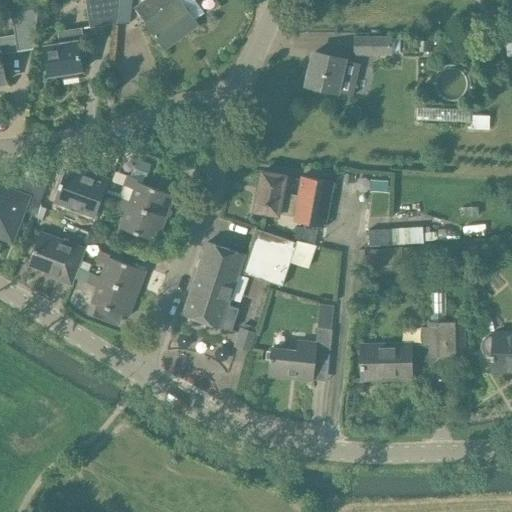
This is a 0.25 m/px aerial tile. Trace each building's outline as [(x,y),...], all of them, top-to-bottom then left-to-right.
[(0,38),(0,82),(6,82),(1,54),(33,48),(36,28),(38,7),(37,0),(18,0),(20,10),(11,12),(15,36),(0,38)] [(119,22),(123,0),(86,0),(91,27),(119,22)] [(123,0),(119,22),(130,23),(132,0),(123,0)] [(177,0),(144,0),(134,8),(165,50),(198,26),(194,20),(204,13),(193,0),(177,0)] [(85,47),(82,28),(58,32),(60,44),(44,47),(49,75),(62,73),(63,79),(78,76),(77,71),(82,70),(79,48),(85,47)] [(400,37),(355,37),(355,54),(391,54),(391,50),(400,50),(400,37)] [(420,42),(419,51),(433,52),(433,42),(420,42)] [(308,71),(305,82),(308,82),(307,86),(326,90),(336,92),(352,96),(359,65),(344,61),(344,59),(334,57),(314,52),(310,71),(308,71)] [(444,120),(454,120),(453,108),(428,110),(429,116),(444,115),(444,120)] [(490,117),(473,116),(472,129),(489,130),(490,117)] [(138,159),(133,172),(146,177),(151,165),(138,159)] [(94,216),(108,180),(94,175),(93,175),(92,179),(82,175),(67,169),(64,178),(62,183),(61,182),(59,187),(60,188),(57,196),(55,201),(94,216)] [(285,176),(262,172),(255,211),(279,216),(279,213),(296,216),(295,221),(325,227),(334,181),(303,175),(299,196),(282,193),(285,176)] [(345,174),(344,183),(352,183),(353,175),(345,174)] [(46,186),(17,176),(12,191),(0,186),(0,236),(12,241),(24,210),(35,215),(46,186)] [(117,200),(166,219),(175,196),(138,182),(139,180),(128,176),(124,185),(135,189),(130,201),(120,197),(119,197),(117,200)] [(374,214),(375,197),(363,196),(362,213),(374,214)] [(117,200),(114,208),(115,209),(126,212),(120,228),(138,235),(157,242),(166,219),(117,200)] [(406,244),(405,228),(369,232),(371,247),(406,244)] [(297,243),(256,229),(247,256),(208,242),(183,314),(232,331),(239,310),(229,306),(240,272),(283,287),(291,263),(308,269),(316,246),(298,240),(297,243)] [(71,285),(74,278),(77,271),(77,269),(85,249),(42,233),(30,265),(46,271),(45,275),(71,285)] [(447,257),(445,242),(375,251),(378,274),(405,271),(403,262),(447,257)] [(77,269),(77,271),(138,294),(146,271),(110,257),(111,255),(100,251),(99,250),(95,262),(105,266),(101,277),(78,268),(77,269)] [(138,294),(77,271),(74,278),(79,280),(97,287),(91,303),(129,317),(138,294)] [(411,342),(362,343),(362,360),(362,380),(381,379),(381,376),(409,375),(409,379),(411,378),(410,358),(464,357),(464,337),(464,323),(447,323),(445,323),(445,293),(430,293),(431,323),(430,323),(430,330),(423,330),(423,345),(411,345),(411,342)] [(331,307),(320,306),(316,344),(299,342),(297,352),(272,349),(271,356),(269,376),(313,381),(315,360),(322,360),(329,361),(332,331),(331,331),(333,307),(331,307)] [(240,327),(234,346),(250,352),(256,332),(240,327)] [(511,335),(492,335),(492,339),(490,338),(486,339),(483,342),(481,347),(483,352),(485,354),(490,356),(491,356),(491,360),(493,360),(493,370),(511,370),(511,335)]
